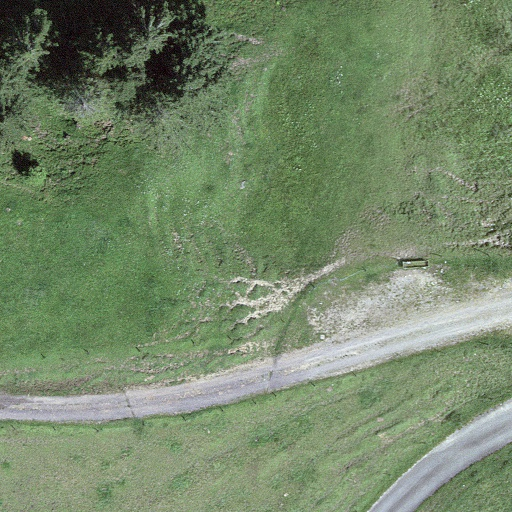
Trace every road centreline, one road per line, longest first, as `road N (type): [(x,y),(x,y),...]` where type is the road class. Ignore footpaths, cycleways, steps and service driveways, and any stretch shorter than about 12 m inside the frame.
road 1 (track): [(511,313),(185,396),(87,407),(0,405)]
road 2 (track): [(389,511),(443,461),(511,421)]
